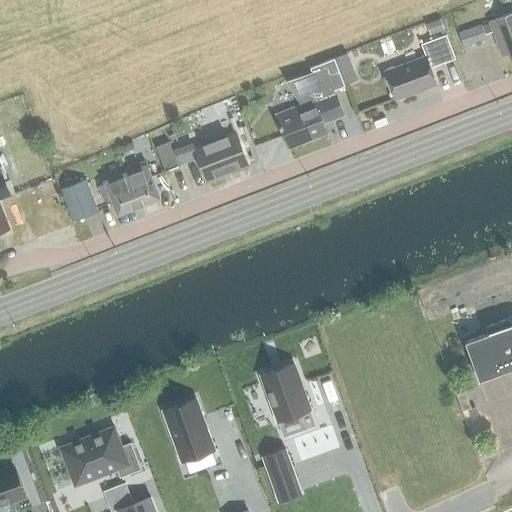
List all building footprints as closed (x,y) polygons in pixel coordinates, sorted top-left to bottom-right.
[(511,14),(487,23),(457,34),(462,47),(485,39),(483,34),(490,32),(499,57),(506,54),(508,61),(511,59),(511,14)] [(429,35),(444,30),(440,19),(426,24),(429,35)] [(434,84),(435,84),(429,68),(442,64),(454,59),(445,35),(433,40),(420,45),(425,59),(385,74),(385,73),(384,74),(393,99),(395,99),(412,92),(414,92),(413,91),(421,88),(421,89),(422,89),(422,88),(434,84)] [(294,82),(298,99),(300,105),(275,115),(280,125),(278,126),(279,130),(281,129),(288,148),(326,133),(320,119),(327,116),(328,121),(342,115),(325,70),(294,82)] [(233,133),(194,149),(207,181),(246,166),(233,133)] [(155,147),(164,171),(177,166),(168,142),(155,147)] [(116,217),(159,201),(148,171),(104,186),(116,217)] [(0,205),(0,200),(10,197),(0,172),(0,234),(10,230),(0,205)] [(71,222),(97,212),(85,181),(59,191),(71,222)] [(464,342),(478,381),(511,368),(511,321),(506,319),(484,328),(486,334),(464,342)] [(292,364),(260,376),(277,422),(309,410),(292,364)] [(217,448),(198,398),(166,410),(184,460),(217,448)] [(75,485),(115,469),(119,479),(141,471),(130,443),(119,448),(112,430),(61,449),(75,485)] [(262,457),(278,502),(301,494),(284,449),(262,457)] [(0,506),(24,497),(13,467),(0,471),(0,506)] [(155,511),(149,497),(116,510),(116,511),(155,511)]
